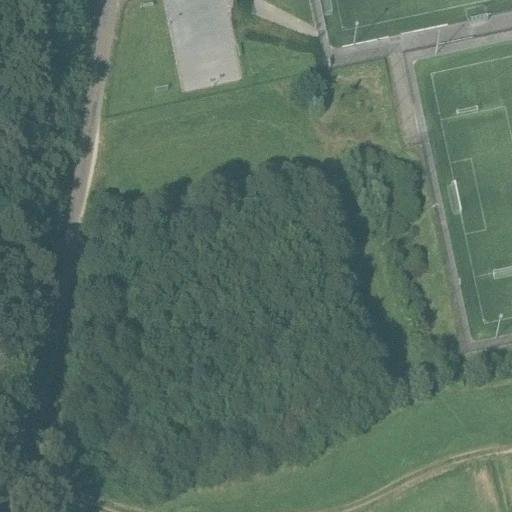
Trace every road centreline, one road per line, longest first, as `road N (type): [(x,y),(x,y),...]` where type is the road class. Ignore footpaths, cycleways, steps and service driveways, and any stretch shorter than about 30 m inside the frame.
road 1 (unclassified): [(16,511),(107,0)]
road 2 (track): [(333,511),(458,457),(511,448)]
